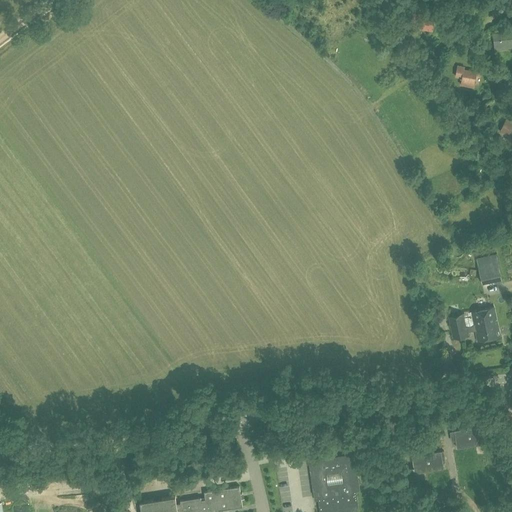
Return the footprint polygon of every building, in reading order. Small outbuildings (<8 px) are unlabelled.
[(418,30),(432,32),(434,20),(440,21),(442,11),(436,10),(435,15),(421,13),(414,12),(411,28),(418,30)] [(511,31),(493,33),(495,50),(511,47),(511,31)] [(461,78),(460,85),(474,88),(476,75),(476,72),(477,71),(465,69),(465,66),(457,64),(455,77),(461,78)] [(509,139),(511,140),(511,120),(507,119),(499,132),(510,137),(509,139)] [(477,258),(481,277),(501,273),(497,254),(477,258)] [(476,330),(478,341),(500,336),(494,307),(472,311),(474,325),(466,326),(463,313),(450,316),(455,338),(468,335),(467,332),(476,330)] [(456,438),(457,448),(486,444),(483,426),(455,430),(455,431),(450,432),(451,438),(456,438)] [(489,438),(492,450),(503,449),(500,436),(489,438)] [(444,451),(441,451),(412,456),(414,473),(444,468),(442,458),(445,457),(444,451)] [(318,496),(319,511),(349,511),(359,511),(356,491),(360,490),(354,454),(309,460),(314,497),(318,496)] [(220,511),(220,510),(243,507),(239,486),(204,492),(205,499),(201,499),(201,497),(180,500),(180,503),(176,503),(175,496),(140,502),(141,511),(220,511)] [(285,486),(286,494),(294,494),(294,486),(285,486)]
